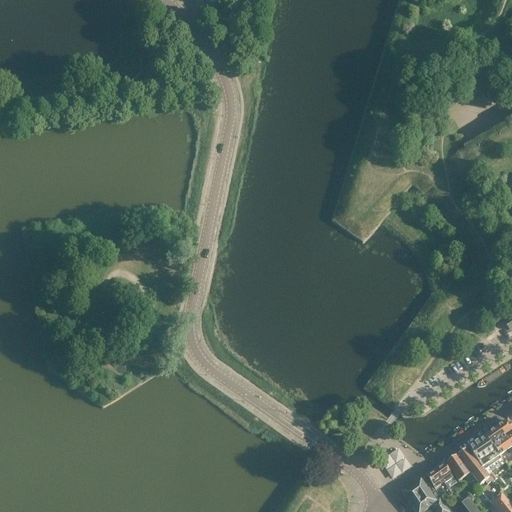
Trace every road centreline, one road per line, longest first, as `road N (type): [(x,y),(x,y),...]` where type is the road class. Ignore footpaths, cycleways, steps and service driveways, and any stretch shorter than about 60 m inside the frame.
road 1 (tertiary): [(352,469),(209,367),(191,339),(230,112),(212,57)]
road 2 (residential): [(352,469),(408,398),(432,395),(511,345)]
road 3 (residential): [(508,410),(378,499)]
